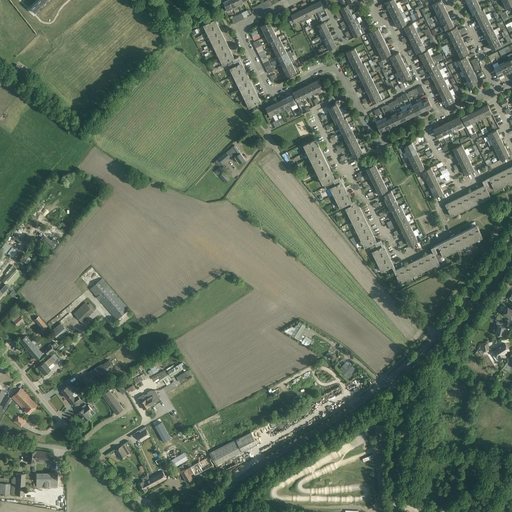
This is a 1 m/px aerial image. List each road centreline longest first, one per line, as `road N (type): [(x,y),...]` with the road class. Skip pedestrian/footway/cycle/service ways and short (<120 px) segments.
road 1 (residential): [(461,191),(438,204),(443,237),(397,253),(312,110),(349,92)]
road 2 (residential): [(430,330),(377,279),(273,146),(270,128)]
road 3 (unclassified): [(294,0),(242,30),(267,85),(282,89),(331,67),(349,92)]
road 4 (tertiary): [(213,511),(241,476),(388,380)]
road 5 (residential): [(439,117),(371,5),(381,0)]
road 6 (unclassified): [(393,505),(406,411),(388,380)]
road 7 (tertiary): [(434,335),(511,234)]
road 8 (tertiary): [(83,446),(0,350)]
